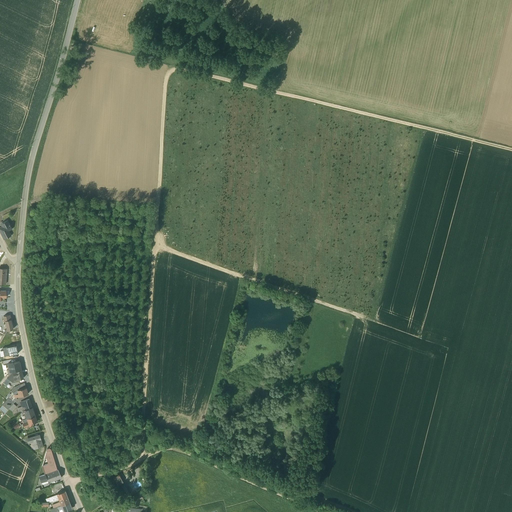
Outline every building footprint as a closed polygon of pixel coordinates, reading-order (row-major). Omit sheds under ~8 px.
[(7,219),(0,223),(0,231),(3,239),(11,235),(8,230),(12,228),(7,219)] [(3,316),(7,330),(13,329),(9,314),(3,316)] [(2,347),(4,356),(18,353),(16,346),(16,345),(2,347)] [(12,372),(21,369),(19,361),(8,363),(9,369),(7,370),(9,376),(12,372)] [(9,376),(7,378),(12,382),(18,381),(18,380),(23,378),(21,369),(12,372),(9,376)] [(26,387),(24,383),(14,387),(11,391),(7,396),(14,403),(17,399),(16,397),(27,394),(26,387)] [(8,398),(0,407),(0,409),(5,413),(14,403),(8,398)] [(17,408),(18,412),(32,407),(29,399),(19,402),(21,407),(17,408)] [(32,407),(22,411),(23,413),(24,413),(26,418),(34,415),(32,407)] [(37,422),(34,415),(26,418),(22,420),(23,423),(22,424),(24,427),(33,424),(32,423),(37,422)] [(39,434),(26,438),(28,443),(31,442),(33,449),(43,446),(39,434)] [(51,449),(50,448),(48,447),(47,448),(44,458),(46,458),(48,464),(42,466),(44,474),(39,476),(42,485),(48,483),(61,477),(58,470),(58,469),(57,470),(51,449)] [(120,474),(113,477),(117,485),(121,482),(122,483),(124,481),(120,474)] [(125,483),(120,485),(126,494),(131,491),(130,490),(129,490),(125,483)] [(46,500),(47,502),(52,502),(67,496),(65,490),(56,493),(56,494),(45,498),(46,500)] [(52,505),(53,508),(69,502),(67,496),(59,499),(59,502),(53,504),(52,505)] [(51,509),(51,511),(61,511),(71,508),(69,502),(51,509)]
